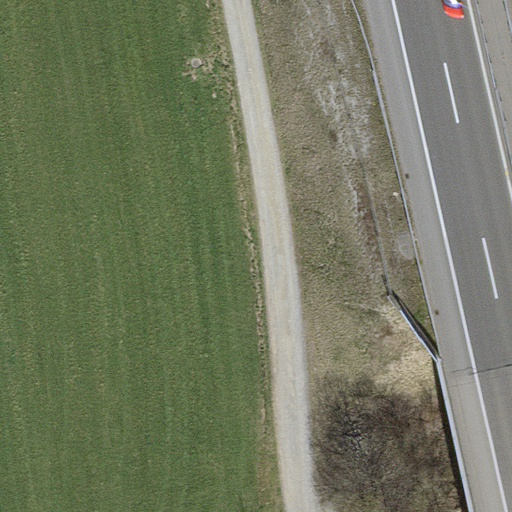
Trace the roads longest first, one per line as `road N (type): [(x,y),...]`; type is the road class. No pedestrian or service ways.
road 1 (track): [(234,0),(283,253),(306,511)]
road 2 (motorway): [(431,0),(511,363)]
